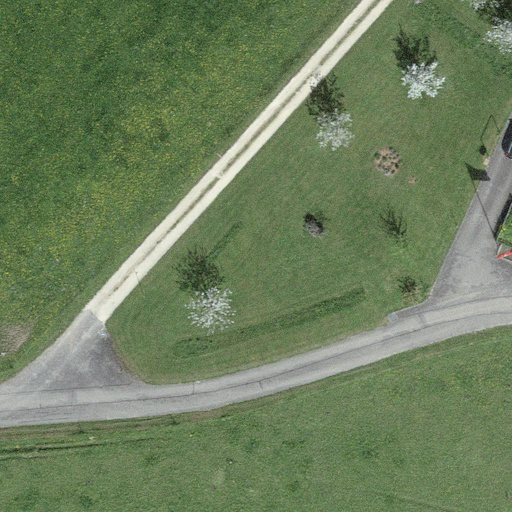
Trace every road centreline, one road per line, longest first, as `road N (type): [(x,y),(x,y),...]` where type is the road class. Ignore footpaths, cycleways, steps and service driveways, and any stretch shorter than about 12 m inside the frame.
road 1 (track): [(32,415),(91,320),(376,0)]
road 2 (residential): [(0,418),(417,363),(511,335)]
